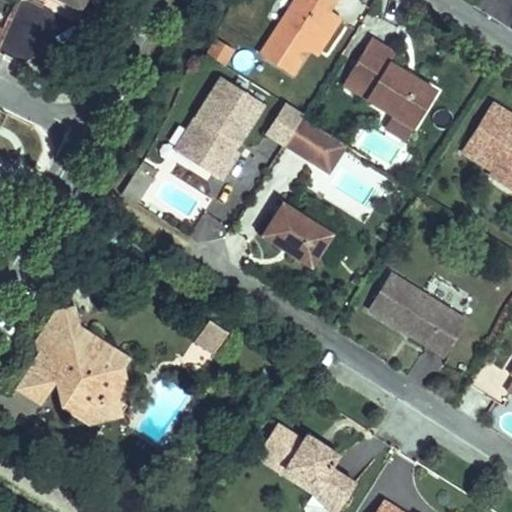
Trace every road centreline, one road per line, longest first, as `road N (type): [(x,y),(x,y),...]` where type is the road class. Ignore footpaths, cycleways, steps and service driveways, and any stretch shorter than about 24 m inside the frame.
road 1 (residential): [(511,464),(222,262)]
road 2 (residential): [(0,282),(86,131)]
road 3 (residential): [(86,131),(161,0)]
